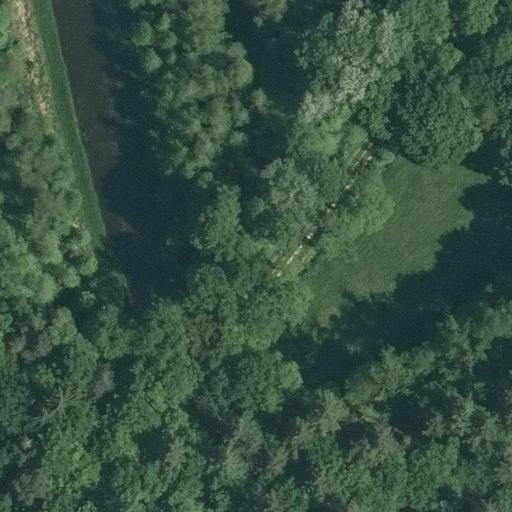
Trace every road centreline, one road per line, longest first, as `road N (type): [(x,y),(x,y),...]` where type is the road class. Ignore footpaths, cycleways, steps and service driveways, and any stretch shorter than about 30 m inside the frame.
road 1 (track): [(64,511),(344,170),(466,0)]
road 2 (track): [(0,328),(159,404)]
